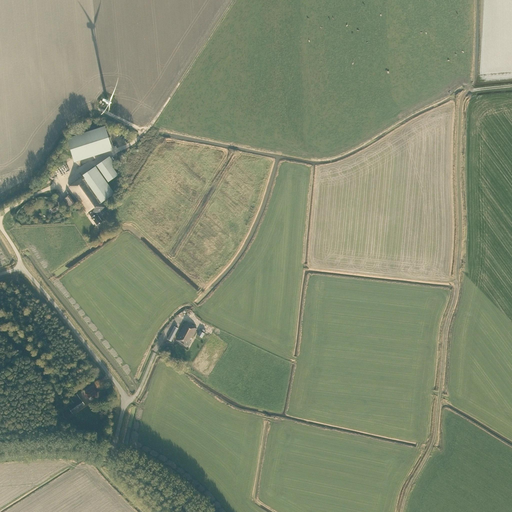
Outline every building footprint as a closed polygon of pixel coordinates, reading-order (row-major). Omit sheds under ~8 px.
[(106,128),(67,141),(73,160),(112,148),(106,128)] [(114,135),(113,136),(113,137),(112,138),(112,139),(112,140),(112,141),(113,142),(113,143),(114,144),(114,145),(115,145),(116,146),(117,146),(118,146),(119,146),(120,146),(121,146),(122,146),(123,145),(124,144),(124,143),(125,142),(125,141),(125,140),(125,139),(125,138),(125,137),(124,136),(124,135),(123,135),(122,134),(121,134),(120,134),(119,133),(118,133),(117,134),(116,134),(115,135),(114,135)] [(108,182),(118,175),(112,167),(114,166),(109,157),(97,166),(108,182)] [(114,194),(96,167),(83,176),(84,177),(69,187),(87,213),(88,213),(92,218),(97,226),(102,222),(96,214),(106,207),(102,202),(114,194)] [(69,207),(73,205),(77,202),(71,194),(67,197),(64,200),(69,207)] [(191,341),(189,340),(191,337),(192,338),(197,329),(185,323),(180,333),(177,341),(186,346),(187,345),(189,346),(191,341)] [(168,335),(166,338),(171,341),(178,329),(174,327),(169,335),(168,335)] [(85,394),(88,398),(89,398),(89,399),(90,400),(91,400),(92,400),(97,396),(95,394),(100,390),(97,386),(85,394)] [(70,415),(85,405),(81,399),(80,399),(77,394),(71,399),(72,401),(69,403),(67,407),(68,408),(66,409),(70,415)]
